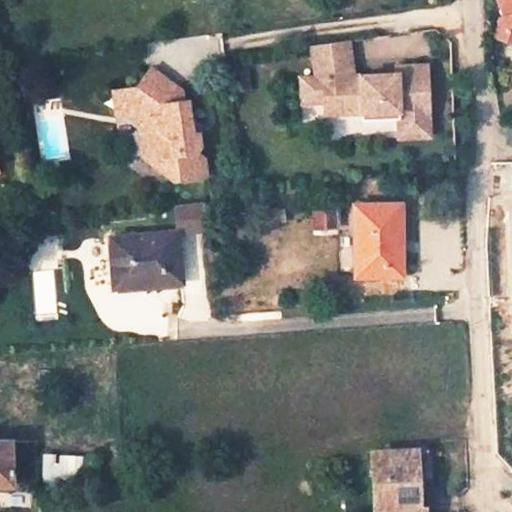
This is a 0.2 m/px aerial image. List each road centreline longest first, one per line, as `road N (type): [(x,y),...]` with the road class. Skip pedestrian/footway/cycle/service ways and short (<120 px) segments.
road 1 (residential): [(474,0),(484,511)]
road 2 (track): [(475,18),(235,42)]
